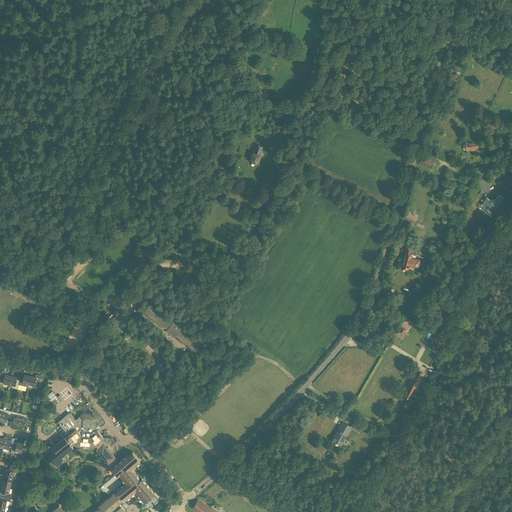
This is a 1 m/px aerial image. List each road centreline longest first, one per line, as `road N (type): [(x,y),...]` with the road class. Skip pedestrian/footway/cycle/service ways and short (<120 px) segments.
road 1 (tertiary): [(186,499),(296,396),(366,309),(459,0)]
road 2 (residential): [(186,499),(93,381),(0,361)]
road 3 (unknown): [(305,385),(376,424),(391,417),(414,357),(345,339)]
